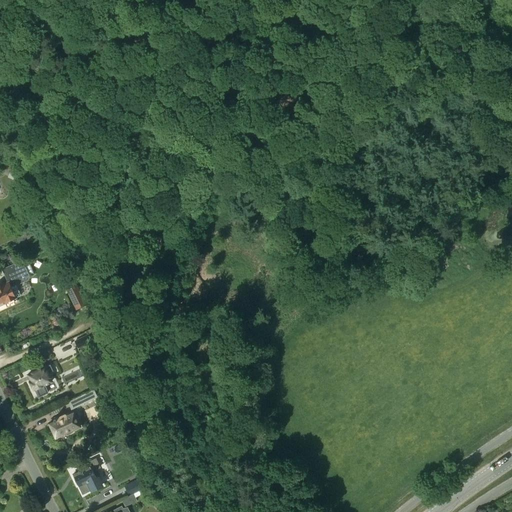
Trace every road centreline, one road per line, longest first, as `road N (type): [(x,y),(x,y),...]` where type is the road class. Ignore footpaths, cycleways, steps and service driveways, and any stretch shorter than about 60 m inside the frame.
road 1 (track): [(244,511),(189,428),(168,377),(163,307),(175,243)]
road 2 (track): [(175,243),(328,0)]
road 3 (residential): [(53,511),(0,400)]
